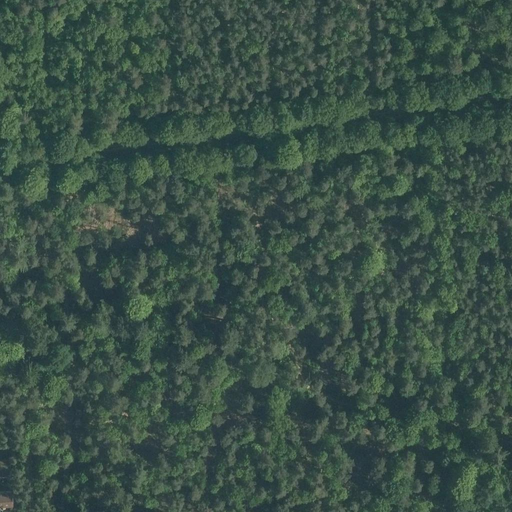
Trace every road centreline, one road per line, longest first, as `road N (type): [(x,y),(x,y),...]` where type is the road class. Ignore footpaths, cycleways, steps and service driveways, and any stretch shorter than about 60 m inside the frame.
road 1 (track): [(0,158),(511,90)]
road 2 (track): [(21,343),(28,511)]
